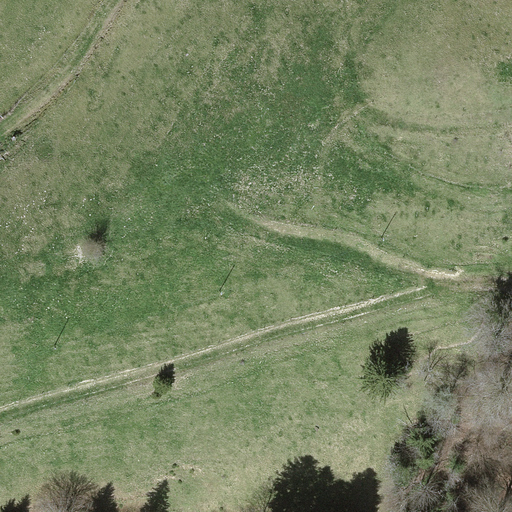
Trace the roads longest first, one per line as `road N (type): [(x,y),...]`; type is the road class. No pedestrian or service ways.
road 1 (track): [(511,123),(449,127),(391,118),(368,101),(355,79),(346,0)]
road 2 (track): [(0,131),(63,78),(117,0)]
